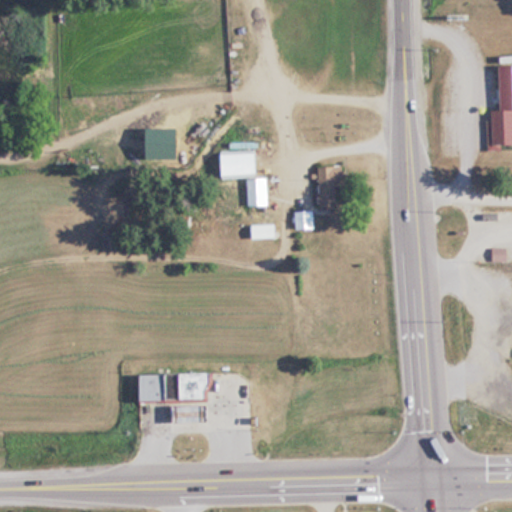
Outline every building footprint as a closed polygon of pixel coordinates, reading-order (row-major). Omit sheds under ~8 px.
[(511,108),(493,109),(493,145),(511,145),(511,108)] [(225,153),(225,176),(260,176),(260,153),(225,153)] [(340,182),(347,182),(348,166),(322,166),(320,205),(339,206),(340,182)] [(249,205),(270,205),(270,177),(249,177),(249,205)] [(316,211),(299,211),(299,229),(316,229),(316,211)] [(280,238),(280,223),(256,223),(256,238),(280,238)] [(212,397),(212,388),(217,378),(217,371),(138,374),(139,400),(212,397)] [(178,405),(178,422),(213,421),(212,403),(178,405)]
